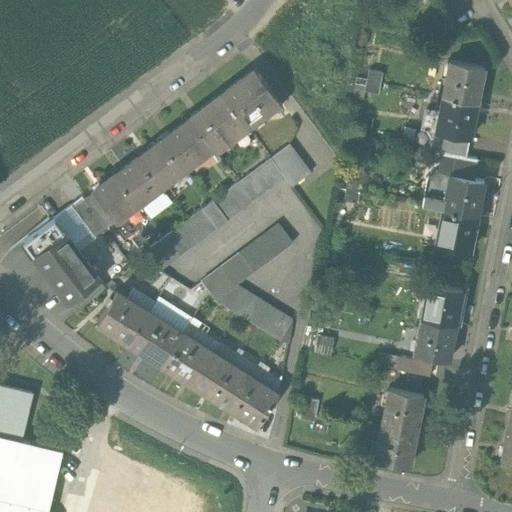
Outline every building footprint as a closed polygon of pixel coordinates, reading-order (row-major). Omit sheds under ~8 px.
[(485,68),(451,61),(444,95),(478,102),(485,68)] [(254,69),(222,92),(246,124),(277,101),(280,105),(281,105),(254,69)] [(382,71),(369,69),(367,80),(380,82),(382,71)] [(380,82),(367,80),(365,90),(378,93),(380,82)] [(246,124),(222,92),(190,116),(212,145),(213,148),(245,124),(248,129),(249,129),(246,124)] [(478,102),(444,95),(437,130),(447,132),(470,137),(471,137),(478,102)] [(190,116),(161,138),(183,167),(212,145),(190,116)] [(470,137),(447,132),(443,152),(466,156),(470,137)] [(161,138),(138,155),(160,184),(183,167),(161,138)] [(271,157),(284,175),(293,187),(311,173),(289,143),(271,157)] [(443,152),(442,152),(439,171),(439,172),(474,179),(478,159),(466,156),(443,152)] [(160,184),(138,155),(116,172),(139,202),(161,185),(160,184)] [(275,183),(284,175),(271,157),(270,156),(260,163),(275,183)] [(480,173),(501,177),(504,164),(482,160),(480,173)] [(265,190),(275,183),(260,163),(251,171),(265,190)] [(256,197),(265,190),(251,171),(241,178),(256,197)] [(474,179),(439,172),(439,171),(437,171),(427,177),(422,204),(443,209),(477,216),(484,181),(474,179)] [(116,172),(93,189),(94,191),(115,219),(139,202),(116,172)] [(246,204),(256,197),(241,178),(231,185),(246,204)] [(361,181),(348,178),(346,189),(359,191),(361,181)] [(237,212),(246,204),(231,185),(222,192),(237,212)] [(359,191),(346,189),(344,200),(356,202),(359,191)] [(115,219),(94,191),(85,198),(106,227),(115,219)] [(227,219),(237,212),(222,192),(212,200),(227,219)] [(106,227),(85,198),(74,207),(90,230),(95,235),(106,227)] [(203,207),(217,226),(227,219),(212,200),(203,207)] [(71,203),(53,216),(54,217),(23,240),(45,269),(76,246),(73,242),(90,230),(74,207),(71,203)] [(217,226),(203,207),(193,214),(207,233),(217,226)] [(477,216),(443,209),(436,244),(470,251),(477,216)] [(183,221),(198,241),(207,233),(193,214),(183,221)] [(198,241),(183,221),(174,228),(188,248),(198,241)] [(279,222),(269,229),(283,248),(293,241),(279,222)] [(188,248),(174,228),(164,236),(178,255),(188,248)] [(269,229),(259,237),(274,256),(283,248),(269,229)] [(178,255),(164,236),(155,243),(169,262),(178,255)] [(259,237),(250,244),(264,263),(274,256),(259,237)] [(155,243),(145,250),(159,269),(169,262),(155,243)] [(250,244),(240,251),(254,270),(264,263),(250,244)] [(76,246),(45,269),(68,300),(99,277),(76,246)] [(240,251),(230,258),(244,277),(254,270),(240,251)] [(230,258),(220,266),(234,285),(236,283),(244,277),(230,258)] [(220,266),(210,273),(224,292),(234,285),(220,266)] [(210,273),(200,280),(215,299),(224,292),(210,273)] [(236,311),(249,291),(236,283),(234,285),(224,292),(215,299),(236,311)] [(462,289),(428,283),(421,318),(455,324),(462,289)] [(339,290),(326,287),(324,298),(337,301),(339,290)] [(149,309),(118,289),(97,321),(129,341),(149,309)] [(236,311),(247,318),(260,298),(249,291),(236,311)] [(247,318),(258,325),(271,305),(260,298),(247,318)] [(337,301),(324,298),(322,309),(335,311),(337,301)] [(258,325),(269,332),(282,312),(271,305),(258,325)] [(183,331),(149,309),(129,341),(162,363),(183,331)] [(269,332),(280,340),(293,319),(282,312),(269,332)] [(455,324),(421,318),(414,352),(448,359),(455,324)] [(183,331),(162,363),(191,381),(211,349),(183,331)] [(211,349),(191,381),(213,395),(233,363),(211,349)] [(438,363),(403,357),(401,370),(435,377),(438,363)] [(233,363),(213,395),(235,409),(255,378),(233,363)] [(278,392),(255,378),(235,409),(258,424),(278,392)] [(31,392),(0,384),(0,511),(47,511),(62,449),(20,439),(31,392)] [(424,395),(390,388),(383,423),(417,430),(424,395)] [(318,399),(305,396),(303,407),(315,409),(318,399)] [(315,409),(303,407),(301,418),(313,420),(315,409)] [(37,418),(35,430),(42,432),(45,420),(37,418)] [(511,420),(509,420),(501,458),(511,460),(511,420)] [(417,430),(383,423),(375,458),(410,465),(417,430)]
